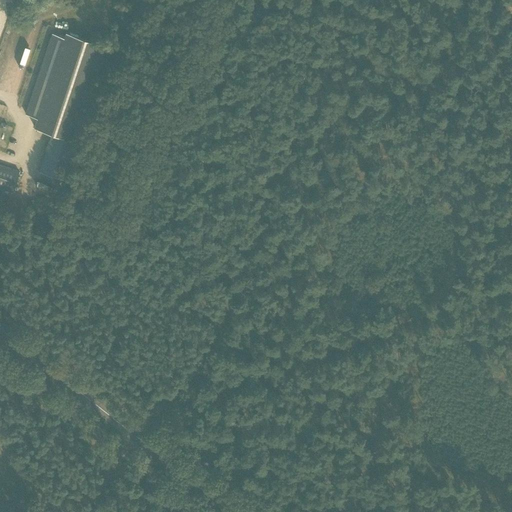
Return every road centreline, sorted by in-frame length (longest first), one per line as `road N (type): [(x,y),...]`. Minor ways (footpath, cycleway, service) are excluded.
road 1 (track): [(75,511),(226,310),(363,0)]
road 2 (tertiary): [(222,511),(0,331)]
